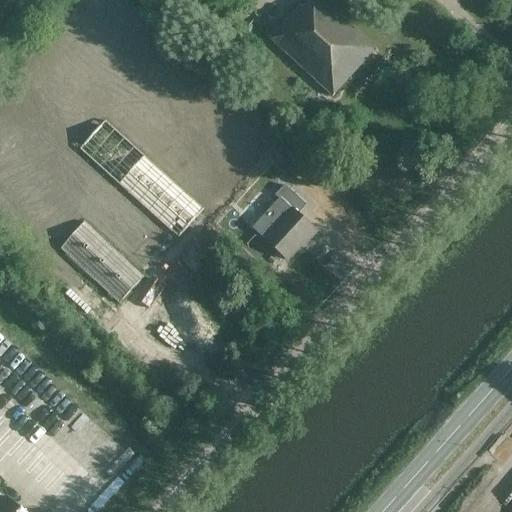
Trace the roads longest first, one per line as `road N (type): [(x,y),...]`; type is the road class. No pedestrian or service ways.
road 1 (tertiary): [(160,511),(511,124)]
road 2 (secondary): [(385,511),(511,371)]
